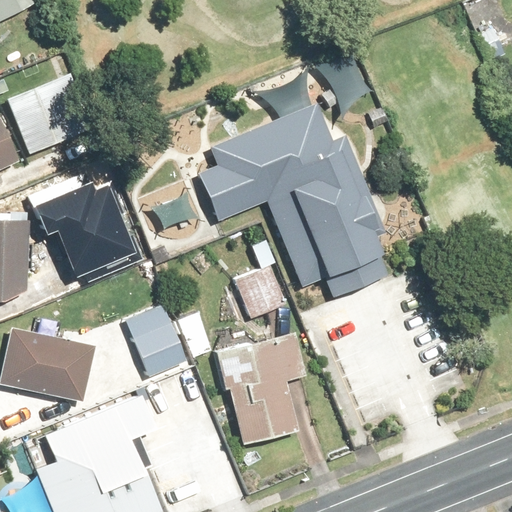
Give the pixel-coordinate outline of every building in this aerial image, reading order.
[(37,0),(0,0),(0,20),(38,2),(37,0)] [(69,70),(5,98),(29,153),(93,126),(69,70)] [(313,102),(209,144),(216,163),(195,172),(214,219),(264,198),(300,285),(321,277),(329,295),(399,267),(344,133),(329,139),(313,102)] [(0,168),(17,162),(0,123),(0,168)] [(38,205),(48,231),(59,227),(81,282),(139,259),(110,186),(97,191),(94,183),(38,205)] [(0,299),(25,300),(27,220),(0,218),(0,299)] [(272,263),(262,239),(246,246),(256,269),(230,279),(246,319),(264,312),(268,320),(279,315),(276,307),(282,305),(266,266),(272,263)] [(159,303),(120,318),(143,376),(182,361),(159,303)] [(193,311),(173,318),(187,355),(207,348),(193,311)] [(8,327),(0,362),(0,382),(80,399),(92,345),(8,327)] [(294,334),(215,351),(223,388),(228,387),(240,442),(294,431),(283,379),(302,375),(294,334)] [(188,368),(150,385),(164,419),(153,424),(176,479),(225,458),(188,368)] [(48,456),(34,461),(52,511),(137,511),(150,508),(121,430),(146,421),(135,391),(37,426),(48,456)]
